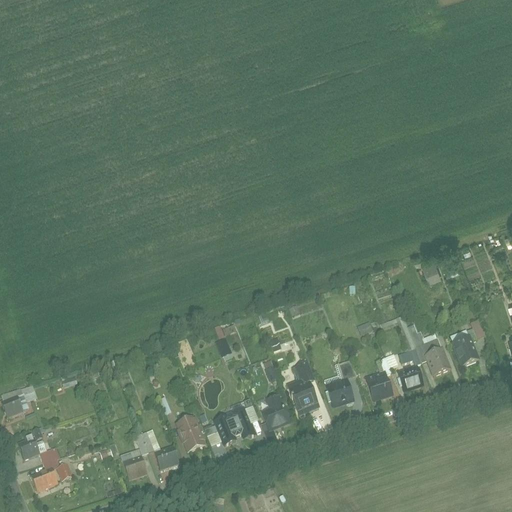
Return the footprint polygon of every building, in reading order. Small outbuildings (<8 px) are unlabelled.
[(485,247),(460,256),(471,288),(496,280),(485,247)] [(424,267),(431,285),(444,279),(437,261),(424,267)] [(457,266),(448,267),(449,276),(459,275),(457,266)] [(291,309),(293,317),(301,315),(299,307),(291,309)] [(481,322),(473,325),(479,342),(487,339),(481,322)] [(359,328),(362,336),(374,330),(371,323),(359,328)] [(225,335),(237,335),(236,325),(224,326),(225,335)] [(221,340),(226,338),(221,327),(216,329),(221,340)] [(470,336),(451,344),(461,369),(480,361),(470,336)] [(271,342),(275,354),(283,351),(279,339),(271,342)] [(225,363),(236,359),(228,340),(217,345),(225,363)] [(432,379),(450,372),(442,350),(424,357),(432,379)] [(273,362),(264,365),(272,384),(280,381),(273,362)] [(341,383),(325,388),(332,411),(354,403),(347,383),(356,380),(350,362),(336,367),(341,383)] [(314,383),(306,364),(294,369),(299,382),(286,387),(298,416),(318,407),(309,384),(314,383)] [(418,368),(397,374),(403,395),(424,388),(418,368)] [(385,373),(365,379),(372,404),(393,398),(385,373)] [(290,425),(278,396),(265,402),(269,412),(261,415),(268,434),(290,425)] [(18,399),(1,406),(7,420),(24,414),(18,399)] [(248,411),(254,427),(262,424),(256,408),(248,411)] [(255,437),(243,411),(234,416),(235,419),(217,428),(225,447),(236,443),(234,438),(242,434),(244,438),(249,436),(250,439),(255,437)] [(194,418),(176,425),(187,454),(205,447),(194,418)] [(34,439),(17,446),(23,461),(37,456),(46,452),(38,431),(32,433),(34,439)] [(179,466),(172,448),(154,455),(161,473),(179,466)] [(44,472),(30,477),(36,494),(58,487),(53,472),(57,470),(62,483),(70,480),(65,467),(62,468),(55,449),(46,452),(37,456),(44,472)] [(104,460),(114,458),(112,451),(102,453),(104,460)] [(146,477),(140,459),(122,466),(128,483),(146,477)] [(239,500),(242,511),(279,511),(278,505),(273,489),(239,500)]
